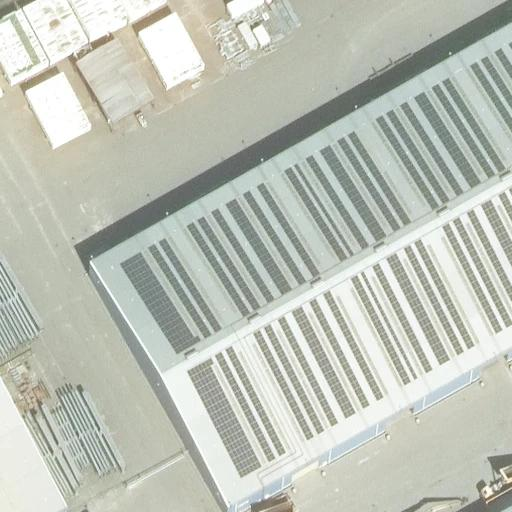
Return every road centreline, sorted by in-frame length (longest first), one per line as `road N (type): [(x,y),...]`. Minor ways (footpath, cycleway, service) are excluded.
road 1 (unknown): [(0,245),(31,271),(168,511)]
road 2 (unknown): [(511,423),(360,511)]
